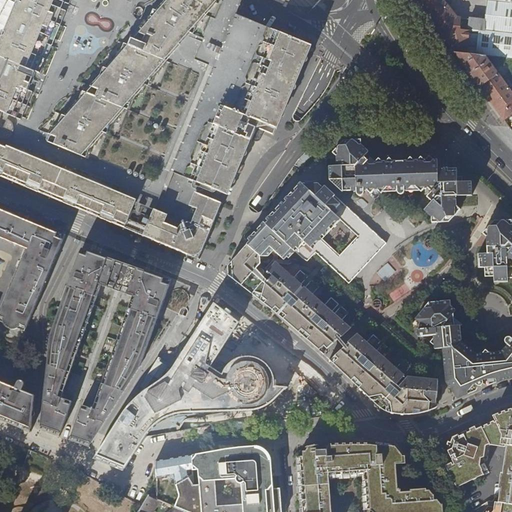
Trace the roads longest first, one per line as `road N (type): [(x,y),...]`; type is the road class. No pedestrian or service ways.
road 1 (residential): [(0,188),(215,284),(327,372),(371,425)]
road 2 (residential): [(197,440),(371,425)]
road 3 (residential): [(371,425),(436,425),(511,394)]
road 4 (residential): [(334,49),(392,102),(417,113),(453,107)]
road 5 (tertiary): [(378,5),(453,107)]
